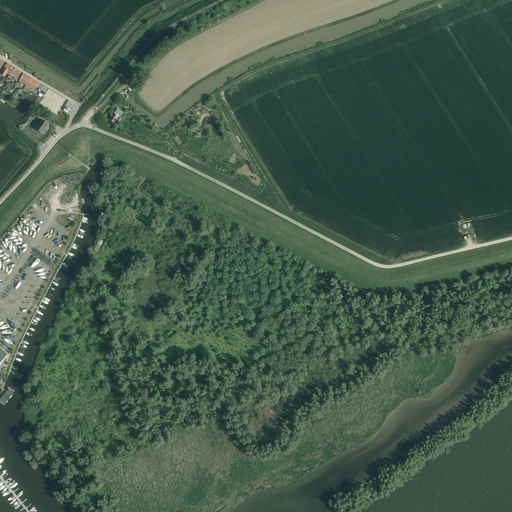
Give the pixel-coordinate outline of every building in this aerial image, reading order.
[(8,63),(3,70),(1,73),(5,76),(7,73),(10,75),(15,67),(8,63)] [(15,67),(10,75),(17,79),(22,72),(15,67)] [(20,81),(27,85),(31,78),(24,73),(20,81)] [(31,78),(27,85),(34,89),(39,82),(31,78)] [(110,119),(114,122),(118,116),(120,118),(123,114),(117,109),(110,119)] [(42,119),(36,127),(35,128),(42,133),(49,125),(42,119)] [(0,365),(9,354),(0,346),(0,365)]
